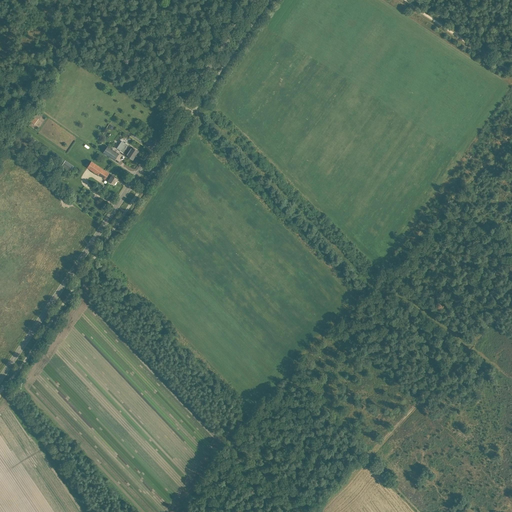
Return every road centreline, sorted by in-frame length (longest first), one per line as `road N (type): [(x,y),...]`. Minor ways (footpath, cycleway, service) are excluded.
road 1 (secondary): [(0,382),(253,0)]
road 2 (track): [(511,135),(402,262),(407,296),(511,377)]
road 3 (track): [(469,345),(310,511)]
road 4 (track): [(28,0),(139,76),(190,0)]
road 5 (track): [(511,76),(399,0)]
